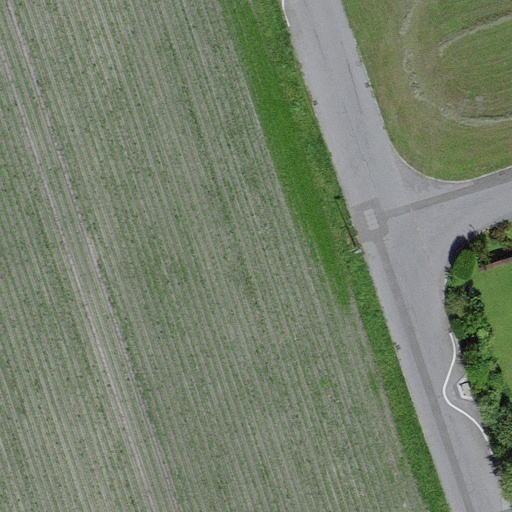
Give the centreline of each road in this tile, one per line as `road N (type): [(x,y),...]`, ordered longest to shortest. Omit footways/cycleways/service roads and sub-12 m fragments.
road 1 (unclassified): [(492,511),(402,236)]
road 2 (unclassified): [(402,236),(324,0)]
